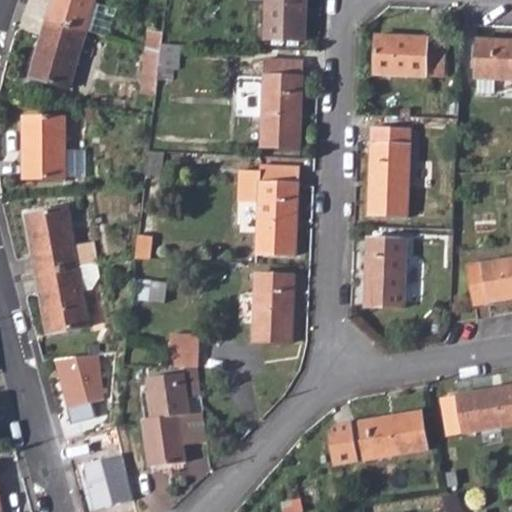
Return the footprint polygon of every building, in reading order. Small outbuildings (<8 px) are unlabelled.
[(55,0),(49,20),(89,32),(98,3),(99,0),(55,0)] [(270,0),(269,39),(305,41),(306,0),(270,0)] [(98,3),(89,32),(110,38),(118,9),(98,3)] [(89,32),(49,20),(32,77),(73,89),(89,32)] [(378,36),(376,75),(443,77),(445,39),(378,36)] [(511,41),(479,41),(478,78),(481,79),(480,92),(496,93),(497,79),(511,79),(511,41)] [(163,53),(160,80),(174,81),(175,71),(180,71),(182,44),(164,43),(163,53)] [(268,60),(264,146),(300,148),(304,62),(268,60)] [(25,117),(25,177),(68,178),(68,119),(25,117)] [(374,131),(370,215),(407,217),(410,132),(374,131)] [(300,169),(263,168),(263,173),(242,172),(240,204),(262,204),(260,254),(296,256),(300,169)] [(28,215),(39,273),(80,266),(70,207),(28,215)] [(370,239),(367,307),(404,309),(406,241),(370,239)] [(511,259),(468,267),(474,304),(511,297),(511,259)] [(80,266),(39,273),(50,333),(92,326),(80,266)] [(260,274),(257,342),(293,343),(296,275),(260,274)] [(173,338),(170,369),(200,370),(200,339),(173,338)] [(97,355),(62,360),(73,410),(107,398),(97,355)] [(185,447),(181,418),(191,416),(185,375),(149,380),(151,392),(143,394),(153,469),(188,464),(185,447)] [(511,386),(444,398),(450,434),(511,423),(511,386)] [(424,412),(338,427),(343,463),(430,450),(424,412)] [(191,416),(181,418),(185,447),(209,444),(206,414),(191,416)] [(224,428),(212,441),(220,448),(232,435),(224,428)] [(460,511),(457,495),(444,497),(446,511),(460,511)]
